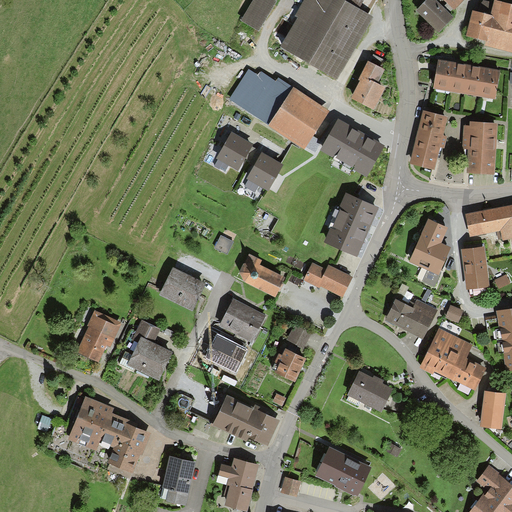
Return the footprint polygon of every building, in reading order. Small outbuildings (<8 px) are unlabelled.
[(273,0),(251,0),(241,17),(257,27),(273,0)] [(297,15),(280,45),(335,76),(372,12),(359,5),(362,0),(302,0),(295,14),(297,15)] [(430,0),(417,14),(437,35),(451,20),(430,0)] [(441,0),(453,12),(464,0),(441,0)] [(511,9),(494,5),(481,2),(477,16),(473,15),(467,39),(486,44),(485,47),(511,53),(511,9)] [(372,58),(369,57),(359,76),(361,77),(352,95),(374,107),(385,84),(379,81),(386,67),(383,66),(386,60),(374,54),(372,58)] [(499,75),(437,65),(433,92),(494,102),(499,75)] [(248,68),(230,98),(303,143),(322,113),(248,68)] [(445,119),(425,114),(412,167),(432,172),(445,119)] [(372,176),(385,144),(335,123),(322,155),(372,176)] [(495,126),(470,126),(470,129),(464,129),(463,154),(468,154),(467,177),(493,178),(495,126)] [(216,157),(233,168),(247,147),(230,136),(216,157)] [(280,164),(261,154),(247,180),(266,190),(280,164)] [(328,241),(355,253),(375,208),(348,196),(328,241)] [(486,213),(466,217),(471,241),(491,237),(492,244),(495,256),(511,252),(511,207),(490,212),(486,213)] [(443,228),(427,221),(410,261),(436,272),(446,248),(436,244),(443,228)] [(220,235),(213,247),(223,252),(230,241),(220,235)] [(485,244),(461,247),(466,286),(490,283),(485,244)] [(261,259),(248,253),(239,269),(245,279),(274,294),(284,275),(259,262),(261,259)] [(351,275),(327,263),(325,267),(311,260),(302,279),(318,287),(320,285),(341,295),(351,275)] [(202,283),(172,268),(158,297),(189,311),(202,283)] [(505,273),(494,278),(499,287),(509,282),(505,273)] [(385,319),(422,336),(436,307),(417,298),(414,306),(395,297),(385,319)] [(266,314),(232,298),(219,326),(254,341),(266,314)] [(462,309),(450,304),(445,316),(457,322),(462,309)] [(511,305),(496,309),(506,368),(511,366),(511,305)] [(98,359),(119,322),(96,309),(76,347),(98,359)] [(131,337),(137,340),(126,362),(157,378),(172,349),(153,340),(159,329),(140,319),(131,337)] [(472,343),(438,327),(419,366),(432,372),(433,370),(473,389),(485,366),(465,357),(472,343)] [(296,328),(286,349),(301,356),(311,335),(296,328)] [(217,335),(206,358),(236,373),(248,350),(217,335)] [(280,354),(272,371),(294,381),(306,358),(301,356),(286,349),(283,355),(280,354)] [(394,385),(360,368),(348,392),(382,409),(394,385)] [(504,389),(485,387),(481,422),(500,425),(504,389)] [(286,398),(277,393),(272,402),(282,407),(286,398)] [(280,420),(228,394),(213,424),(256,445),(258,441),(267,446),(280,420)] [(181,395),(177,406),(192,411),(195,399),(181,395)] [(71,438),(101,448),(112,452),(108,465),(134,474),(142,449),(150,425),(117,414),(119,408),(109,405),(85,396),(71,438)] [(367,468),(328,450),(316,475),(355,493),(367,468)] [(159,496),(182,502),(193,459),(169,453),(159,496)] [(234,456),(231,466),(219,463),(214,481),(227,484),(222,502),(246,509),(259,462),(234,456)] [(510,511),(511,510),(511,482),(489,464),(477,479),(487,487),(466,511),(510,511)] [(384,472),(370,486),(382,499),(397,485),(384,472)] [(299,479),(285,475),(279,492),(294,496),(299,479)]
